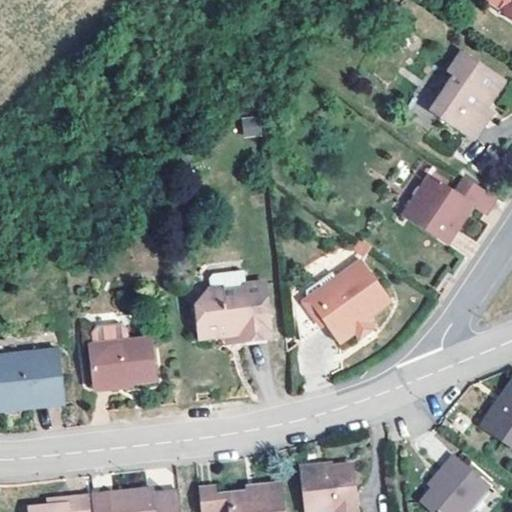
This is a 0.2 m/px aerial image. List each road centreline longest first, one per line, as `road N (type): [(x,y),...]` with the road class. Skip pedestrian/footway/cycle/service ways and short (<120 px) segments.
road 1 (residential): [(0,458),(287,422),(439,369)]
road 2 (residential): [(511,236),(436,349),(439,369)]
